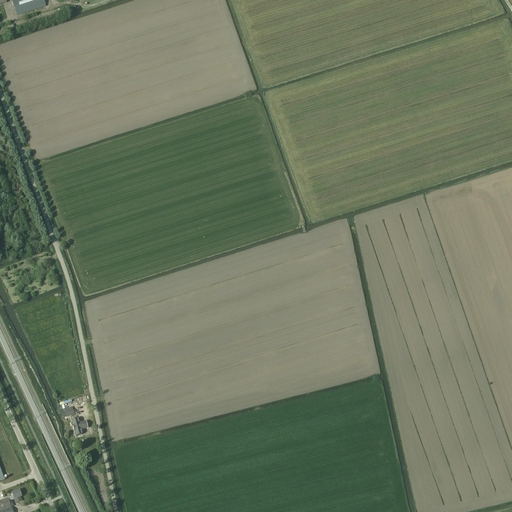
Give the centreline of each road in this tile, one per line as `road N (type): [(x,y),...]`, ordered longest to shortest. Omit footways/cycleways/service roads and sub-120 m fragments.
road 1 (unclassified): [(116,511),(72,294),(0,91)]
road 2 (tertiary): [(56,511),(0,391)]
